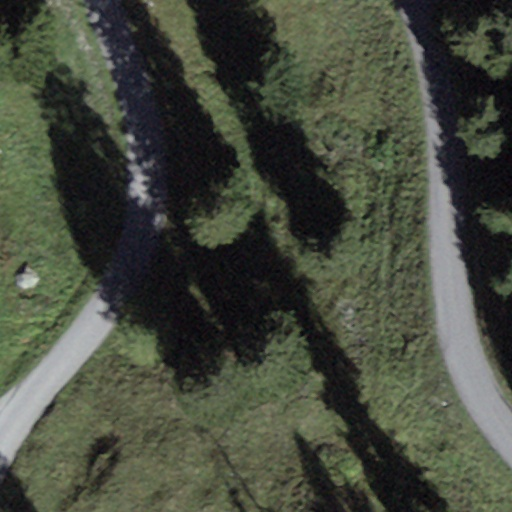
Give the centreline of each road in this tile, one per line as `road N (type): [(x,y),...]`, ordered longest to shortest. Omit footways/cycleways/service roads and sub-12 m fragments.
road 1 (unclassified): [(0,462),(12,432),(143,240),(149,141),(102,0)]
road 2 (unclassified): [(408,0),(452,112),(460,362),(511,446)]
